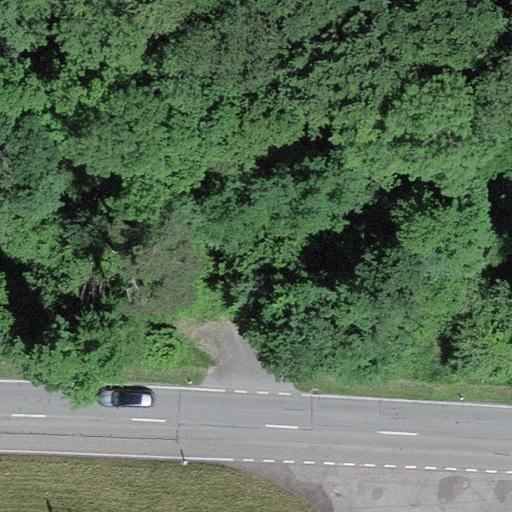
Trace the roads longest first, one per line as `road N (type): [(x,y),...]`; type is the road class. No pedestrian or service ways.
road 1 (primary): [(511,440),(0,415)]
road 2 (track): [(262,426),(221,331),(0,249)]
